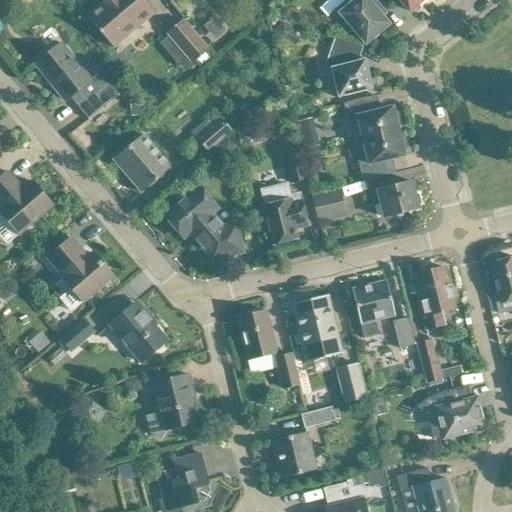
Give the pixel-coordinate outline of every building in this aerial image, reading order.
[(113,48),(156,12),(145,0),(107,0),(87,18),(113,48)] [(372,0),(349,0),(348,2),(338,10),(366,43),(387,25),(370,5),(374,2),(372,0)] [(420,8),(429,0),(399,0),(409,12),(418,5),(420,8)] [(215,40),(225,32),(214,18),(204,27),(215,40)] [(193,64),(208,51),(182,21),(167,34),(193,64)] [(363,47),(342,40),(334,37),(323,68),(330,70),(337,99),(373,90),(367,68),(357,64),(363,47)] [(61,44),(36,65),(65,102),(70,98),(88,120),(119,95),(110,84),(100,72),(90,80),(74,60),(61,44)] [(363,141),(399,132),(393,108),(374,112),(370,98),(343,104),(348,124),(359,128),(363,141)] [(232,131),(216,113),(192,134),(208,152),(232,131)] [(312,118),(296,122),(303,150),(319,146),(312,118)] [(399,132),(363,141),(366,154),(358,163),(363,182),(389,176),(386,161),(405,156),(399,132)] [(142,193),(171,168),(143,135),(113,160),(142,193)] [(307,180),(299,149),(283,152),(291,183),(307,180)] [(8,173),(0,179),(0,203),(3,207),(0,208),(0,212),(19,235),(52,206),(32,182),(22,190),(8,173)] [(418,206),(421,205),(419,195),(416,195),(412,182),(364,194),(367,207),(380,204),(383,218),(419,209),(418,206)] [(308,226),(301,201),(303,201),(301,193),(291,195),(288,183),(260,190),(264,207),(273,245),(297,239),(295,229),(308,226)] [(199,187),(179,204),(164,217),(183,239),(189,233),(213,260),(242,253),(238,233),(236,225),(223,228),(211,214),(218,209),(199,187)] [(319,223),(345,217),(339,189),(312,195),(319,223)] [(63,279),(71,289),(60,299),(71,313),(83,303),(113,277),(93,254),(86,260),(81,253),(82,252),(71,239),(48,258),(64,278),(63,279)] [(34,255),(26,262),(33,271),(41,264),(34,255)] [(511,258),(491,264),(501,303),(511,300),(511,258)] [(442,312),(455,309),(452,299),(454,296),(452,287),(449,285),(444,268),(416,275),(423,302),(419,303),(426,330),(445,325),(442,312)] [(375,321),(395,316),(387,281),(352,290),(364,339),(379,335),(375,321)] [(342,354),(334,321),(329,302),(317,305),(316,299),(292,305),(307,363),(342,354)] [(133,305),(118,318),(109,326),(141,363),(167,341),(154,326),(152,329),(143,319),(144,318),(133,305)] [(237,318),(248,361),(277,354),(266,311),(237,318)] [(399,349),(415,345),(408,318),(393,322),(399,349)] [(71,352),(94,333),(84,321),(61,340),(71,352)] [(442,379),(440,371),(432,340),(417,344),(426,383),(442,379)] [(415,345),(399,349),(407,379),(422,375),(415,345)] [(283,389),(299,386),(291,354),(276,358),(283,389)] [(346,404),(365,399),(357,364),(337,369),(346,404)] [(442,379),(463,374),(461,366),(440,371),(442,379)] [(153,384),(160,413),(146,416),(150,434),(161,440),(166,430),(198,422),(191,394),(194,393),(189,375),(153,384)] [(474,400),(474,398),(471,399),(468,387),(471,386),(471,385),(451,390),(439,394),(434,396),(428,399),(421,403),(416,407),(421,412),(426,411),(433,439),(441,437),(442,440),(485,429),(480,410),(476,411),(473,400),(474,400)] [(374,420),(388,416),(384,400),(369,404),(374,420)] [(304,429),(335,421),(332,408),(301,415),(304,429)] [(307,433),(291,437),(272,441),(281,479),(316,471),(307,433)] [(201,454),(181,459),(172,462),(174,469),(163,472),(166,482),(159,484),(166,511),(169,511),(196,505),(194,497),(201,485),(208,483),(201,454)] [(413,489),(418,511),(454,511),(445,479),(431,483),(427,469),(396,477),(400,492),(413,489)] [(381,470),(365,474),(367,484),(368,487),(385,483),(381,470)] [(350,482),(325,488),(330,507),(326,508),(327,511),(366,511),(363,500),(367,499),(364,485),(354,487),(352,488),(350,482)] [(115,495),(117,511),(126,511),(146,509),(143,491),(115,495)]
